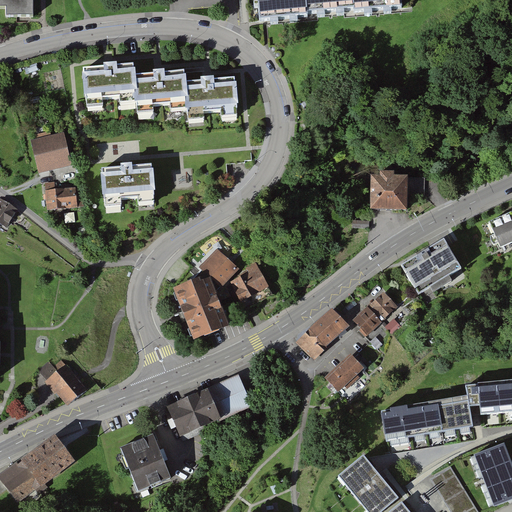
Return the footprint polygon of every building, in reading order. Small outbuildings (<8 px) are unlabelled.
[(0,0),(0,8),(6,9),(5,18),(36,18),(36,0),(0,0)] [(258,0),(260,19),(305,15),(305,12),(353,9),(353,12),(400,8),(399,0),(258,0)] [(84,74),(86,101),(140,97),(138,80),(138,70),(118,72),(118,64),(103,65),(104,73),(84,74)] [(140,97),(141,107),(194,103),(193,87),(192,76),(173,78),(172,70),(157,72),(158,79),(138,80),(140,97)] [(194,103),(195,114),(248,109),(246,82),(227,84),(226,77),(212,78),(212,85),(193,87),(194,103)] [(65,136),(31,144),(39,177),(73,169),(65,136)] [(151,167),(100,171),(102,203),(153,200),(151,167)] [(408,179),(372,179),(371,214),(407,214),(408,179)] [(427,181),(414,181),(414,198),(427,198),(427,181)] [(83,188),(44,192),(47,214),(85,210),(83,188)] [(19,212),(2,200),(0,204),(0,224),(7,229),(19,212)] [(371,222),(354,222),(354,230),(370,231),(371,222)] [(511,222),(491,232),(501,252),(511,246),(511,222)] [(444,243),(402,268),(419,297),(461,272),(444,243)] [(220,249),(200,268),(221,290),(241,271),(220,249)] [(249,276),(232,283),(241,303),(270,290),(257,263),(246,268),(249,276)] [(209,279),(174,291),(192,343),(228,331),(209,279)] [(399,310),(384,294),(354,323),(369,338),(399,310)] [(331,311),(298,345),(316,363),(350,329),(331,311)] [(352,356),(327,380),(341,395),(366,371),(352,356)] [(50,361),(41,371),(69,405),(87,391),(62,361),(55,366),(50,361)] [(239,376),(166,409),(179,439),(253,406),(239,376)] [(511,383),(467,390),(468,398),(471,418),(511,412),(511,383)] [(468,398),(381,412),(385,439),(472,425),(471,418),(468,398)] [(154,436),(121,449),(138,494),(171,482),(154,436)] [(55,438),(0,476),(0,478),(19,505),(74,465),(55,438)] [(511,465),(505,446),(472,458),(492,510),(511,502),(511,465)] [(363,461),(337,482),(362,511),(385,511),(397,502),(363,461)] [(451,511),(477,511),(454,464),(433,475),(451,511)]
